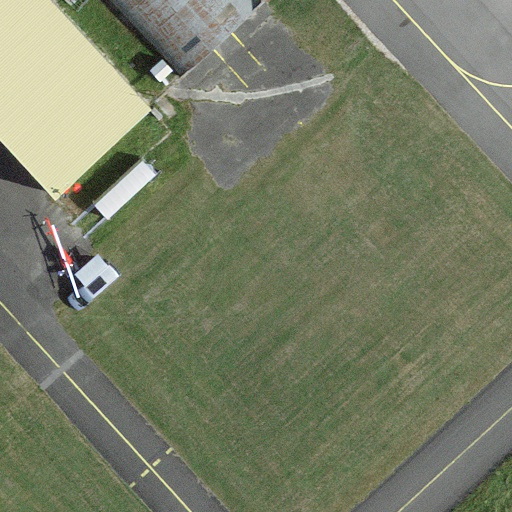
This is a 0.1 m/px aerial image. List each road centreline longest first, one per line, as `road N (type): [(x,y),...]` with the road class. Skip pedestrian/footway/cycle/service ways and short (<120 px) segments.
road 1 (unknown): [(175,511),(0,307)]
road 2 (unknown): [(511,410),(402,511)]
